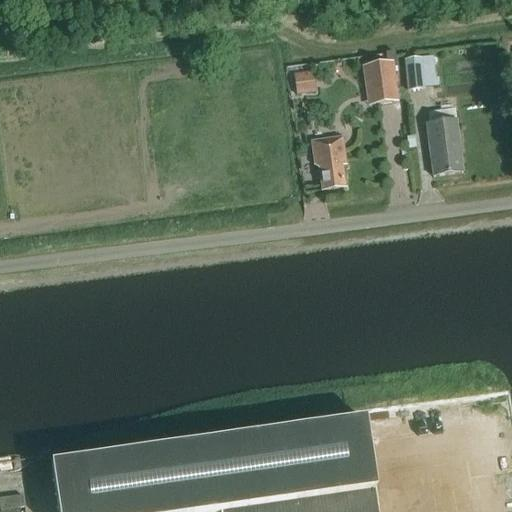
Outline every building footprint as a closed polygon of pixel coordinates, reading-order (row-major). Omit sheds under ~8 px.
[(409,91),(425,90),(421,59),(405,61),(409,91)] [(363,67),(368,106),(399,102),(393,63),(363,67)] [(294,77),(296,96),(315,94),(312,74),(294,77)] [(430,127),(426,127),(433,179),(463,175),(456,123),(455,124),(454,112),(429,115),(430,127)] [(319,169),(319,171),(322,193),(345,190),(342,168),(346,168),(342,141),(312,145),(315,169),(319,169)] [(56,511),(230,511),(373,489),(362,417),(49,468),(56,511)] [(377,511),(373,489),(230,511),(377,511)] [(24,511),(23,498),(0,500),(0,511),(24,511)]
